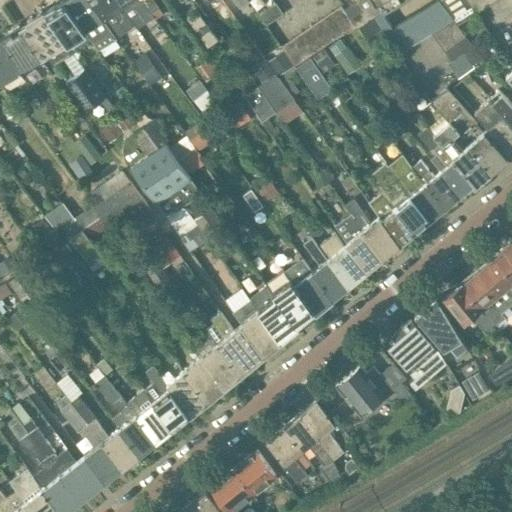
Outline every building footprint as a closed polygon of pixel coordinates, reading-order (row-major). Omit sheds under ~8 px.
[(63,0),(60,0),(45,10),(72,48),(90,37),(63,0)] [(90,0),(63,0),(90,37),(95,43),(114,32),(90,0)] [(116,35),(134,24),(116,0),(90,0),(114,32),(116,35)] [(144,0),(116,0),(134,24),(143,19),(145,22),(156,16),(153,11),(144,0)] [(157,0),(144,0),(153,11),(161,6),(157,0)] [(285,11),(276,0),(259,12),(268,24),(285,11)] [(355,0),(345,7),(352,17),(356,22),(359,26),(375,15),(382,11),(374,0),(355,0)] [(441,0),(435,0),(421,9),(468,70),(468,71),(472,68),(469,63),(482,56),(458,24),(441,0)] [(441,0),(458,24),(478,12),(469,0),(441,0)] [(469,0),(478,12),(494,1),(493,0),(469,0)] [(356,22),(352,17),(342,3),(332,9),(346,29),(356,22)] [(336,36),(346,29),(332,9),(322,16),(336,36)] [(468,70),(421,9),(412,15),(392,27),(382,11),(375,15),(382,27),(399,53),(430,34),(447,61),(445,62),(455,79),(468,71),(468,70)] [(74,51),(72,48),(45,10),(43,11),(41,10),(27,18),(28,21),(26,22),(54,63),(74,51)] [(218,38),(197,10),(187,17),(208,45),(218,38)] [(359,26),(367,38),(382,27),(375,15),(359,26)] [(328,41),(336,36),(322,16),(312,23),(326,43),(328,41)] [(316,50),(326,43),(312,23),(302,30),(316,50)] [(0,37),(20,70),(41,58),(19,26),(0,37)] [(312,52),(316,50),(302,30),(293,37),(306,56),(312,52)] [(327,45),(334,55),(347,46),(340,36),(327,45)] [(0,37),(0,78),(2,81),(20,70),(0,37)] [(296,63),(306,56),(293,37),(283,44),(296,63)] [(324,70),(335,63),(324,47),(313,55),(324,70)] [(278,74),(293,63),(284,50),(269,60),(278,74)] [(76,71),(66,79),(87,108),(106,94),(74,51),(66,58),(76,71)] [(161,77),(144,53),(134,61),(151,84),(161,77)] [(202,61),(212,74),(219,69),(210,56),(202,61)] [(275,72),(265,57),(252,66),(262,81),(275,72)] [(310,57),(297,66),(303,75),(317,66),(310,57)] [(294,65),(280,75),(284,81),(299,71),(294,65)] [(275,74),(258,85),(275,110),(276,111),(295,98),(279,75),(275,74)] [(293,80),(286,84),(293,94),(299,90),(293,80)] [(262,119),(275,110),(258,85),(245,94),(262,119)] [(450,120),(492,166),(509,152),(448,85),(432,98),(450,120)] [(491,95),(511,118),(511,99),(501,87),(491,95)] [(205,114),(219,104),(209,90),(195,100),(205,114)] [(232,99),(228,93),(221,92),(215,96),(222,106),(232,99)] [(511,149),(511,118),(491,95),(490,97),(494,101),(485,109),(494,118),(488,123),(511,149)] [(245,110),(237,98),(222,108),(234,126),(246,118),(242,112),(245,110)] [(137,118),(131,109),(123,115),(129,124),(137,118)] [(133,133),(147,153),(165,141),(168,138),(154,118),(133,133)] [(197,149),(213,139),(201,120),(185,130),(197,149)] [(476,179),(492,166),(450,120),(434,133),(441,141),(476,179)] [(441,167),(461,192),(476,179),(441,141),(434,133),(428,125),(420,132),(436,152),(431,156),(441,167)] [(91,163),(102,155),(86,133),(75,141),(91,163)] [(147,153),(148,153),(130,166),(166,216),(184,202),(196,219),(213,207),(165,141),(147,153)] [(431,216),(445,204),(413,164),(402,151),(387,163),(411,192),(431,216)] [(445,204),(461,192),(441,167),(434,173),(421,157),(413,164),(445,204)] [(419,230),(427,224),(425,221),(431,216),(411,192),(387,163),(385,160),(371,172),(383,188),(416,228),(419,230)] [(123,168),(104,181),(119,202),(137,190),(123,168)] [(291,204),(270,175),(258,184),(278,213),(291,204)] [(94,203),(102,214),(119,202),(104,181),(90,190),(97,201),(94,203)] [(243,194),(254,210),(263,204),(251,188),(243,194)] [(369,200),(380,213),(401,240),(416,228),(383,188),(369,200)] [(150,209),(137,190),(119,202),(132,221),(150,209)] [(384,254),(401,240),(380,213),(372,220),(356,200),(349,206),(355,213),(384,254)] [(65,239),(82,227),(74,216),(64,201),(46,213),(64,240),(65,239)] [(131,221),(132,221),(119,202),(102,214),(110,225),(114,223),(118,230),(131,221)] [(208,235),(196,219),(184,202),(166,216),(192,251),(211,238),(208,235)] [(74,216),(82,227),(102,214),(94,203),(74,216)] [(224,223),(213,207),(196,219),(208,235),(224,223)] [(337,226),(367,267),(384,254),(355,213),(337,226)] [(110,225),(102,214),(82,227),(90,238),(110,225)] [(37,243),(54,231),(44,216),(27,228),(37,243)] [(90,238),(82,227),(65,239),(74,253),(79,250),(95,272),(108,263),(90,238)] [(337,230),(320,244),(349,284),(365,271),(337,230)] [(159,260),(177,247),(167,233),(149,246),(159,260)] [(349,285),(349,284),(320,244),(315,237),(306,245),(320,263),(313,268),(333,297),(349,285)] [(45,253),(63,278),(81,265),(63,240),(45,253)] [(511,244),(509,241),(493,255),(511,278),(511,244)] [(0,261),(0,272),(1,274),(15,265),(8,255),(0,261)] [(511,278),(493,255),(476,269),(508,308),(511,305),(511,278)] [(317,310),(333,297),(313,268),(305,256),(287,270),(292,277),(317,310)] [(158,262),(147,270),(162,292),(174,283),(158,262)] [(276,293),(300,325),(317,311),(317,310),(287,271),(284,267),(267,280),(268,282),(276,293)] [(476,269),(460,282),(495,324),(504,316),(501,314),(508,308),(476,269)] [(25,304),(40,295),(24,270),(9,279),(25,304)] [(0,297),(12,291),(6,281),(0,284),(0,297)] [(252,297),(259,306),(282,339),(300,325),(276,293),(268,282),(251,295),(252,297)] [(485,332),(495,324),(460,282),(443,296),(469,328),(477,322),(485,332)] [(455,355),(464,347),(439,302),(434,296),(413,314),(442,348),(446,345),(455,355)] [(234,311),(241,320),(265,353),(282,339),(259,306),(252,297),(234,311)] [(32,317),(23,305),(6,318),(15,330),(32,317)] [(217,340),(241,372),(257,359),(265,353),(241,320),(234,327),(222,310),(213,317),(214,320),(206,325),(217,340)] [(438,347),(412,317),(384,340),(418,380),(434,366),(427,357),(438,347)] [(142,345),(125,323),(118,329),(133,350),(142,345)] [(241,372),(217,340),(201,353),(224,386),(241,372)] [(224,386),(201,353),(184,367),(208,399),(224,386)] [(153,398),(174,426),(191,412),(168,380),(154,363),(147,368),(154,378),(144,386),(145,387),(153,398)] [(366,370),(361,363),(335,384),(360,414),(394,388),(374,364),(366,370)] [(496,383),(509,376),(499,364),(488,373),(496,383)] [(208,399),(184,367),(168,380),(191,412),(208,399)] [(113,417),(119,425),(140,453),(155,441),(157,439),(137,411),(128,401),(128,400),(125,396),(111,377),(106,371),(95,380),(112,403),(115,401),(122,410),(113,417)] [(468,379),(476,394),(489,387),(481,372),(468,379)] [(446,407),(451,415),(460,410),(464,392),(459,383),(451,388),(458,400),(446,407)] [(145,387),(128,401),(137,411),(157,439),(174,426),(153,398),(145,387)] [(73,398),(125,465),(140,453),(119,425),(110,433),(80,391),(72,397),(73,398)] [(327,395),(320,401),(328,411),(335,405),(327,395)] [(79,429),(83,426),(87,432),(96,444),(86,452),(106,480),(125,465),(73,398),(63,407),(79,429)] [(323,441),(327,446),(336,438),(329,429),(337,422),(318,398),(300,413),(323,441)] [(327,446),(323,441),(300,413),(283,426),(303,450),(309,445),(316,453),(316,452),(323,461),(320,464),(331,478),(341,473),(333,458),(335,456),(327,446)] [(51,460),(80,501),(97,487),(106,480),(86,452),(77,459),(68,447),(58,455),(30,416),(23,421),(30,431),(51,460)] [(303,450),(283,426),(266,440),(299,481),(309,473),(295,456),(303,450)] [(43,466),(34,474),(61,511),(65,511),(80,501),(51,460),(30,431),(20,439),(38,463),(40,462),(43,466)] [(278,474),(258,448),(234,467),(255,493),(278,474)] [(358,465),(351,457),(346,461),(345,467),(349,472),(358,465)] [(35,511),(61,511),(34,474),(27,465),(10,479),(17,487),(26,498),(35,511)] [(230,511),(255,493),(234,467),(210,486),(230,511)] [(8,511),(35,511),(26,498),(17,487),(8,495),(0,484),(0,500),(0,501),(8,511)] [(225,511),(206,488),(175,511),(225,511)] [(0,511),(8,511),(0,501),(0,511)]
